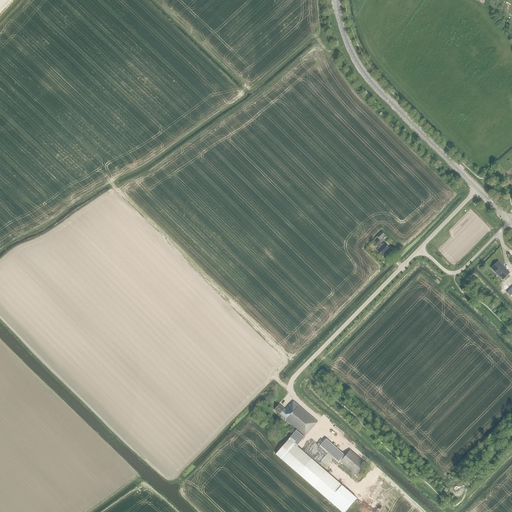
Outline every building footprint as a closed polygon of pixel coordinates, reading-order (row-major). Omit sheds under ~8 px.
[(375,242),(373,244),(376,246),(379,248),(377,250),(383,256),(390,249),(384,243),(382,245),(380,242),(378,239),(375,242)] [(491,268),(491,269),(502,280),(503,279),(509,272),(498,261),(491,268)] [(304,437),(317,422),(294,401),(290,405),(285,410),(279,404),(275,409),(285,419),(304,437)] [(334,428),(337,425),(329,418),(327,420),(331,424),(329,426),(336,433),(338,431),(334,428)] [(350,450),(346,456),(326,438),(319,446),(339,464),(340,462),(356,475),(365,463),(350,450)] [(281,448),(276,454),(298,474),(320,493),(329,501),(342,486),(312,459),(297,446),(289,439),(281,448)] [(327,454),(313,441),(304,451),(319,463),(327,454)]
